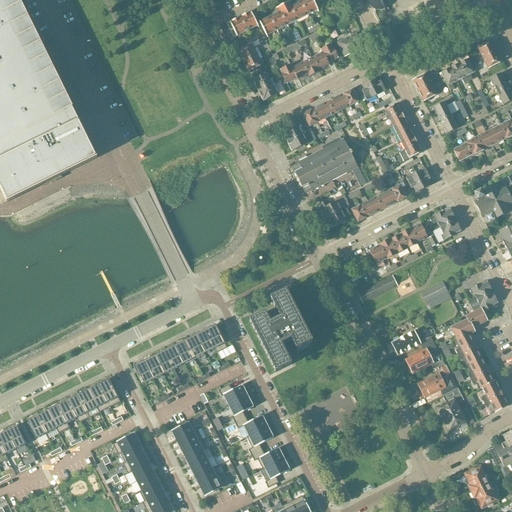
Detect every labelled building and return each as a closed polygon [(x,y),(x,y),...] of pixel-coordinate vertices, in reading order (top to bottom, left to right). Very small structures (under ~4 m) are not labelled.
[(0,0),(0,190),(1,193),(2,193),(6,203),(43,185),(43,184),(60,176),(96,158),(92,148),(85,135),(72,109),(18,0),(0,0)] [(312,0),(302,0),(300,1),(307,15),(317,10),(312,0)] [(366,0),(367,2),(367,3),(370,8),(373,10),(375,10),(376,11),(377,11),(378,11),(379,11),(381,11),(381,10),(382,10),(383,10),(387,8),(383,0),(366,0)] [(300,1),(292,5),(290,6),(297,21),(307,15),(300,1)] [(275,9),(277,13),(279,11),(287,26),(297,21),(290,6),(292,5),(290,2),(275,9)] [(279,11),(277,13),(269,17),(277,31),(287,26),(279,11)] [(250,12),(240,17),(247,31),(257,26),(250,12)] [(240,17),(229,22),(236,37),(247,31),(240,17)] [(259,22),(266,36),(277,31),(269,17),(259,22)] [(358,33),(347,38),(354,52),(365,47),(358,33)] [(344,58),(354,52),(347,38),(337,43),(344,58)] [(491,41),(477,48),(482,59),(496,51),(491,41)] [(237,51),(242,62),(256,54),(251,44),(237,51)] [(320,50),(321,53),(322,53),(327,64),(328,64),(338,59),(331,44),(320,50)] [(496,51),(482,59),(487,69),(502,62),(496,51)] [(321,53),(312,58),(319,72),(329,67),(328,64),(327,64),(322,53),(321,53)] [(256,54),(242,62),(247,72),(262,65),(256,54)] [(312,58),(301,63),(309,77),(319,72),(312,58)] [(468,59),(458,64),(468,82),(472,80),(470,75),(475,73),(472,68),(470,64),(469,61),(468,59)] [(301,63),(292,68),(291,68),(297,79),(296,79),(298,83),(309,77),(301,63)] [(458,64),(450,69),(456,82),(461,80),(463,84),(468,82),(458,64)] [(286,85),(293,81),(296,79),(297,79),(291,68),(292,68),(290,65),(279,70),(286,85)] [(443,79),(445,82),(449,91),(454,89),(451,84),(456,82),(450,69),(440,73),(441,75),(443,79)] [(252,81),(257,91),(271,84),(266,73),(252,81)] [(501,73),(489,79),(492,85),(493,85),(496,92),(507,87),(503,80),(504,80),(501,73)] [(426,74),(412,81),(417,91),(431,84),(426,74)] [(378,83),(375,77),(368,81),(376,96),(385,92),(380,82),(378,83)] [(368,81),(360,85),(363,90),(361,91),(366,101),(376,96),(368,81)] [(271,84),(257,91),(262,102),(277,95),(271,84)] [(431,84),(417,91),(423,102),(437,95),(431,84)] [(507,87),(496,92),(500,99),(499,99),(502,106),(511,100),(511,95),(511,94),(507,87)] [(345,93),(343,94),(349,107),(358,103),(351,90),(349,91),(346,92),(345,93)] [(343,94),(335,98),(341,111),(349,107),(343,94)] [(335,98),(327,102),(333,115),(341,111),(335,98)] [(378,105),(379,107),(379,109),(390,103),(388,99),(378,105)] [(327,102),(319,106),(325,119),(333,115),(327,102)] [(444,102),(432,108),(436,114),(439,121),(450,116),(447,108),(444,102)] [(397,104),(384,110),(388,119),(401,112),(397,104)] [(319,106),(311,110),(317,123),(325,119),(319,106)] [(307,112),(302,114),(309,127),(317,123),(311,110),(308,111),(307,112)] [(401,112),(388,119),(392,127),(405,120),(401,112)] [(450,116),(439,121),(443,128),(446,134),(457,129),(454,122),(454,123),(450,116)] [(413,136),(405,120),(392,127),(400,143),(413,136)] [(510,120),(500,125),(507,139),(511,136),(511,123),(511,121),(510,120)] [(283,131),(287,138),(287,139),(293,136),(294,139),(299,137),(301,141),(306,139),(297,122),(291,126),(292,127),(283,131)] [(500,125),(490,130),(494,137),(488,140),(491,147),(497,144),(503,141),(507,139),(500,125)] [(490,130),(475,138),(482,152),(486,150),(491,147),(488,140),(494,137),(490,130)] [(287,139),(287,138),(285,139),(291,152),(308,143),(306,139),(301,141),(299,137),(294,139),(293,136),(287,139)] [(413,136),(400,143),(404,151),(417,144),(413,136)] [(357,168),(354,161),(356,160),(348,145),(346,146),(343,139),(340,141),(339,138),(321,147),(322,150),(313,155),(297,163),(298,165),(292,168),(304,193),(311,190),(311,191),(322,186),(322,185),(345,173),(346,174),(352,171),(354,176),(359,174),(357,168)] [(464,143),(464,144),(465,144),(471,156),(471,157),(482,152),(475,138),(464,143)] [(417,144),(404,151),(399,153),(403,162),(422,153),(417,144)] [(459,162),(471,156),(465,144),(464,144),(452,150),(459,162)] [(419,159),(415,160),(409,163),(411,167),(420,162),(419,159)] [(385,169),(382,162),(378,164),(383,174),(394,168),(393,166),(385,169)] [(424,170),(415,174),(423,190),(430,186),(427,181),(429,180),(424,170)] [(415,174),(406,179),(411,189),(413,188),(416,193),(423,190),(415,174)] [(511,176),(474,195),(476,201),(473,202),(482,220),(485,218),(488,223),(511,211),(511,176)] [(399,185),(391,190),(397,203),(399,201),(401,201),(402,200),(404,199),(406,198),(399,185)] [(391,190),(383,194),(389,206),(397,203),(391,190)] [(383,194),(375,198),(381,211),(389,206),(383,194)] [(326,201),(318,205),(327,222),(328,221),(335,218),(333,214),(337,213),(335,209),(340,206),(339,206),(343,204),(345,210),(349,208),(343,195),(341,196),(336,199),(337,201),(328,206),(326,201)] [(375,198),(367,202),(373,215),(381,211),(375,198)] [(367,202),(359,206),(365,219),(373,215),(367,202)] [(348,222),(340,206),(335,209),(337,213),(333,214),(335,218),(328,221),(332,228),(340,224),(341,226),(348,222)] [(350,210),(357,223),(359,222),(361,221),(362,221),(363,220),(365,219),(359,206),(350,210)] [(444,213),(443,212),(429,219),(435,231),(435,230),(455,220),(450,210),(444,213)] [(455,220),(435,230),(435,231),(438,237),(440,236),(443,242),(455,235),(455,234),(460,231),(455,220)] [(511,224),(498,232),(502,241),(503,241),(511,236),(511,224)] [(420,225),(410,230),(418,244),(427,239),(432,248),(438,245),(433,236),(432,237),(430,233),(429,233),(425,226),(422,227),(420,225)] [(399,234),(399,235),(400,235),(407,249),(418,244),(410,230),(409,229),(399,234)] [(399,235),(390,240),(397,255),(407,249),(400,235),(399,235)] [(511,247),(511,236),(503,241),(502,241),(501,241),(506,250),(511,247)] [(378,245),(379,246),(386,260),(397,255),(390,240),(389,239),(378,245)] [(376,265),(386,260),(379,246),(368,251),(370,255),(367,256),(371,263),(374,261),(376,265)] [(362,304),(397,286),(392,277),(357,294),(362,304)] [(470,289),(468,290),(471,295),(473,294),(476,301),(492,293),(486,282),(481,285),(480,284),(470,289)] [(450,299),(442,283),(420,294),(428,310),(450,299)] [(312,343),(286,290),(270,299),(279,318),(270,323),(265,313),(249,321),(275,373),(291,365),(281,345),(291,340),(296,351),(312,343)] [(492,293),(476,301),(482,313),(492,307),(491,306),(497,303),(492,293)] [(473,313),(465,317),(466,320),(467,320),(472,329),(486,322),(482,313),(476,301),(469,305),(473,313)] [(467,320),(466,320),(450,329),(456,341),(469,335),(474,333),(472,329),(467,320)] [(215,326),(205,331),(214,350),(213,350),(216,354),(227,349),(215,326)] [(214,350),(205,331),(195,336),(204,355),(213,350),(214,350)] [(392,344),(397,355),(420,344),(419,342),(418,343),(414,334),(415,333),(414,332),(405,337),(403,336),(400,337),(399,340),(392,344)] [(481,359),(469,335),(456,341),(460,349),(455,351),(459,360),(464,357),(468,365),(481,359)] [(204,355),(195,336),(184,341),(194,360),(204,355)] [(194,360),(184,341),(174,346),(183,365),(194,360)] [(183,365),(174,346),(164,352),(173,370),(183,365)] [(426,350),(405,360),(412,374),(432,363),(426,350)] [(173,370),(164,352),(153,357),(163,376),(173,370)] [(163,376),(153,357),(143,362),(152,381),(163,376)] [(493,382),(485,367),(481,359),(468,365),(472,373),(467,375),(472,384),(477,381),(481,390),(482,389),(493,383),(493,382)] [(441,361),(431,366),(433,370),(441,366),(444,365),(441,361)] [(152,381),(143,362),(133,367),(142,386),(152,381)] [(424,398),(444,388),(438,375),(418,385),(424,398)] [(449,375),(444,378),(448,387),(454,384),(449,375)] [(108,380),(97,385),(109,408),(120,403),(108,380)] [(503,398),(499,390),(498,390),(494,382),(493,382),(493,383),(482,389),(486,396),(481,399),(485,407),(490,405),(494,413),(507,407),(502,398),(503,398)] [(448,387),(439,392),(442,397),(448,394),(456,389),(454,384),(448,387)] [(97,385),(87,390),(97,409),(96,409),(99,413),(109,408),(97,385)] [(222,396),(231,391),(228,385),(218,391),(221,397),(223,396),(222,396)] [(247,397),(241,386),(231,391),(222,396),(223,396),(228,407),(247,397)] [(456,389),(448,394),(442,397),(444,402),(441,404),(442,407),(438,409),(439,411),(439,413),(440,416),(442,416),(445,423),(445,425),(446,428),(448,429),(449,431),(457,427),(458,430),(459,430),(461,434),(468,430),(466,426),(467,427),(474,423),(466,407),(461,409),(464,414),(461,416),(456,404),(463,401),(457,389),(456,389)] [(87,390),(77,395),(87,414),(96,409),(97,409),(87,390)] [(77,395),(67,400),(77,419),(76,420),(78,424),(79,424),(89,418),(87,414),(77,395)] [(242,413),(252,408),(247,397),(228,407),(233,417),(234,418),(242,413)] [(67,400),(57,406),(66,424),(67,424),(76,420),(77,419),(67,400)] [(57,406),(47,411),(56,430),(58,434),(69,429),(69,428),(67,424),(66,424),(57,406)] [(47,411),(36,416),(46,435),(56,430),(47,411)] [(245,418),(242,413),(234,418),(233,417),(231,418),(234,424),(245,418)] [(36,416),(26,421),(35,440),(46,435),(36,416)] [(267,428),(261,416),(247,423),(242,426),(243,427),(248,437),(267,428)] [(242,426),(247,423),(245,418),(234,424),(237,429),(243,427),(242,426)] [(190,422),(171,432),(176,441),(195,432),(195,431),(190,422)] [(220,423),(215,426),(217,432),(223,429),(220,423)] [(16,426),(5,432),(15,451),(25,445),(16,426)] [(259,446),(272,439),(267,428),(248,437),(246,438),(251,449),(259,446)] [(195,432),(176,441),(180,451),(202,440),(197,431),(197,430),(195,431),(195,432)] [(511,430),(502,436),(505,442),(493,448),(496,454),(490,457),(500,478),(510,473),(506,467),(511,463),(511,430)] [(5,432),(0,434),(0,446),(5,456),(15,451),(5,432)] [(133,434),(112,445),(117,455),(117,456),(120,455),(119,454),(139,445),(133,434)] [(202,440),(180,451),(185,460),(202,451),(202,452),(207,450),(206,449),(202,440)] [(139,445),(119,454),(120,455),(124,463),(124,464),(143,454),(139,445)] [(261,451),(259,446),(251,449),(248,451),(251,456),(261,451)] [(283,460),(278,449),(264,456),(257,459),(257,460),(262,471),(283,460)] [(202,451),(185,460),(190,469),(207,461),(202,452),(202,451)] [(257,459),(264,456),(261,451),(251,456),(254,462),(257,460),(257,459)] [(124,463),(122,464),(122,465),(127,475),(131,473),(131,472),(148,464),(143,454),(124,464),(124,463)] [(262,471),(260,472),(265,482),(270,480),(270,481),(275,478),(289,471),(283,460),(262,471)] [(207,461),(190,469),(194,478),(211,470),(211,469),(207,461)] [(148,464),(131,472),(131,473),(136,482),(153,473),(148,464)] [(211,470),(194,478),(199,488),(220,477),(216,468),(215,467),(211,469),(211,470)] [(467,487),(470,493),(490,483),(486,476),(484,477),(479,467),(474,470),(474,469),(469,472),(464,475),(470,486),(467,487)] [(153,473),(136,482),(141,491),(141,492),(158,483),(153,473)] [(220,477),(199,488),(204,497),(225,486),(220,477)] [(278,484),(275,478),(270,481),(270,480),(265,482),(264,483),(267,489),(278,484)] [(141,491),(139,492),(139,493),(143,502),(144,502),(163,493),(158,483),(141,492),(141,491)] [(490,483),(470,493),(473,499),(476,498),(481,509),(486,506),(487,507),(491,504),(496,501),(492,492),(493,491),(490,483)] [(143,502),(141,503),(142,504),(145,511),(148,511),(168,502),(163,493),(144,502),(143,502)] [(309,511),(302,497),(292,502),(297,511),(309,511)] [(172,511),(168,502),(148,511),(172,511)] [(282,506),(281,507),(283,511),(284,511),(297,511),(292,502),(282,506)]
